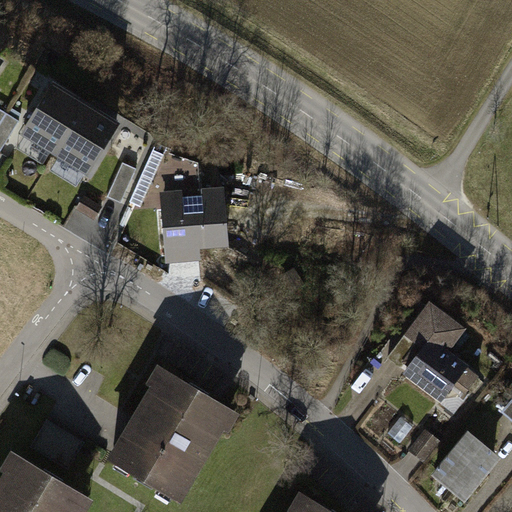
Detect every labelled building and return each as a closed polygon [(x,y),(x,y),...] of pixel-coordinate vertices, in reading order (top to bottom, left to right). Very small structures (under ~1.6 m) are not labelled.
[(86,106),(54,87),(27,132),(58,151),(86,106)] [(119,126),(86,106),(58,151),(91,171),(119,126)] [(0,127),(9,113),(0,107),(0,127)] [(22,122),(9,113),(0,127),(0,153),(1,154),(22,122)] [(124,163),(109,197),(124,203),(139,169),(124,163)] [(184,207),(165,208),(169,249),(229,243),(225,203),(206,205),(205,196),(183,198),(184,207)] [(81,208),(96,218),(102,208),(87,199),(81,208)] [(451,338),(424,317),(409,336),(407,334),(389,358),(402,367),(411,355),(417,360),(408,372),(444,399),(456,383),(468,393),(479,378),(442,350),(451,338)] [(190,386),(166,372),(114,459),(137,473),(142,470),(157,480),(156,484),(180,498),(232,412),(208,397),(204,400),(189,391),(190,386)] [(47,422),(32,448),(70,470),(85,445),(47,422)] [(412,452),(424,462),(440,441),(427,431),(412,452)] [(496,455),(471,434),(437,475),(466,499),(487,474),(484,471),(496,455)] [(44,472),(20,458),(0,490),(0,511),(76,511),(85,497),(61,483),(58,486),(43,477),(44,472)] [(331,511),(309,498),(300,511),(331,511)]
